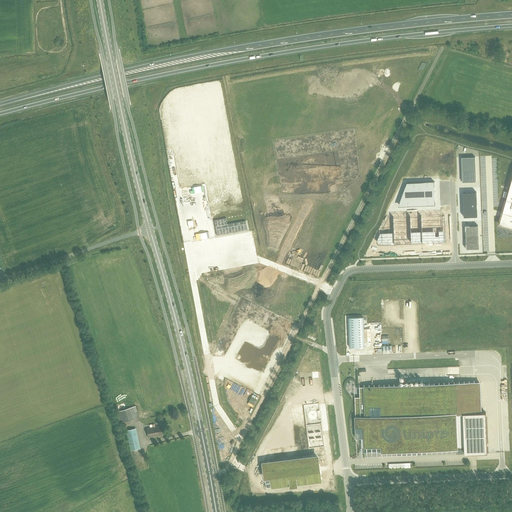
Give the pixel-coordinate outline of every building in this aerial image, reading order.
[(58,9),(70,8),(69,0),(68,0),(57,0),(58,9)] [(48,9),(48,25),(58,25),(58,9),(48,9)] [(76,25),(77,42),(83,42),(83,43),(93,43),(92,29),(90,29),(90,24),(76,25)] [(51,52),(63,51),(63,41),(51,41),(51,52)] [(475,157),(462,157),(462,177),(462,182),(464,182),(476,182),(475,157)] [(502,215),(499,224),(511,227),(511,178),(506,199),(505,199),(506,200),(502,212),(502,215)] [(407,183),(400,201),(400,206),(435,205),(434,182),(407,183)] [(476,192),(463,192),(464,217),(477,216),(476,192)] [(377,240),(377,241),(377,242),(377,243),(378,243),(378,244),(379,244),(380,244),(394,244),(411,243),(422,243),(446,242),(445,215),(421,216),(410,216),(393,217),(389,217),(377,239),(377,240)] [(217,235),(247,230),(245,221),(227,224),(226,218),(214,220),(216,230),(215,230),(215,231),(216,231),(217,235)] [(470,226),(465,226),(466,249),(471,249),(479,248),(478,225),(470,226)] [(364,347),(363,317),(348,317),(349,347),(364,347)] [(486,412),(481,412),(480,383),(460,383),(359,387),(360,397),(355,397),(356,417),(356,428),(363,427),(364,452),(381,451),(457,449),(457,448),(464,448),(464,453),(487,453),(486,412)] [(120,423),(139,417),(136,406),(116,412),(120,423)] [(163,434),(162,426),(161,426),(162,427),(156,428),(156,427),(147,428),(148,437),(158,435),(158,434),(163,433),(163,434)] [(140,448),(136,429),(126,431),(131,450),(140,448)] [(318,457),(264,464),(266,478),(271,478),(272,487),(321,481),(318,457)]
